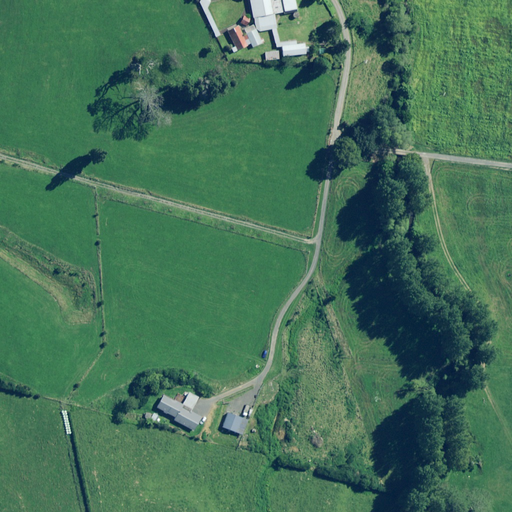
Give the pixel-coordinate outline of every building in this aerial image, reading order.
[(207,7),(210,1),(209,0),(198,0),(199,2),(214,38),(219,35),(207,7)] [(247,0),(254,28),(257,32),(270,29),(275,49),(279,47),(282,58),(308,52),(307,46),(303,47),(302,43),(295,44),(294,41),(279,44),(273,15),(291,11),(291,12),(297,11),(294,0),(247,0)] [(250,19),(243,16),(239,22),(246,26),(250,19)] [(244,41),(237,26),(225,31),(233,47),(229,49),(231,53),(250,45),(251,48),(264,42),(262,40),(260,41),(254,28),(252,25),(242,29),(247,40),(244,41)] [(278,60),(277,52),(264,53),(264,61),(278,60)] [(165,415),(174,419),(173,421),(192,431),(199,417),(189,412),(197,397),(188,392),(181,405),(162,395),(156,408),(162,411),(161,413),(165,415)] [(237,414),(237,417),(227,413),(222,428),(242,435),(247,421),(241,418),(242,416),(237,414)]
